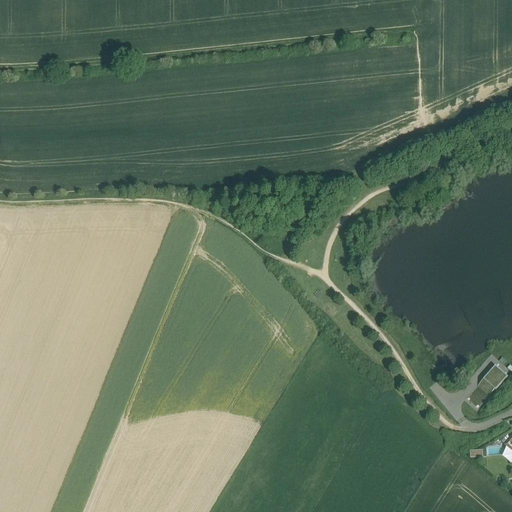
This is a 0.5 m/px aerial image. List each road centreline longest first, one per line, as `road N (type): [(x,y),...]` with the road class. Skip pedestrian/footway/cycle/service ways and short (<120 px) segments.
road 1 (track): [(511,130),(477,141),(439,174),(374,194),(349,213),(327,253),(324,277),(378,331),(443,420),(463,429)]
road 2 (track): [(0,67),(416,29)]
road 3 (track): [(0,201),(175,203),(216,215),(262,250),(324,277)]
